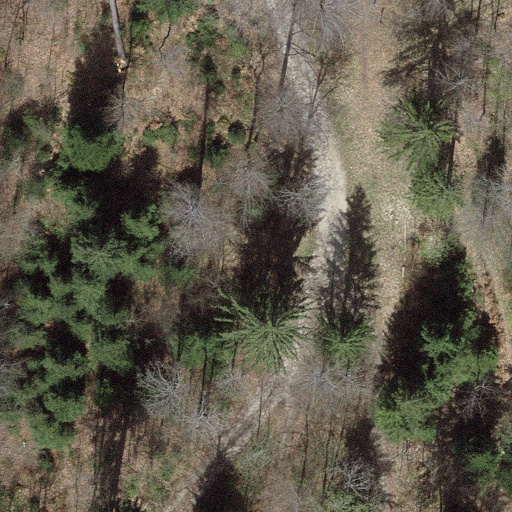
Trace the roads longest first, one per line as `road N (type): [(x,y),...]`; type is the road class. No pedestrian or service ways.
road 1 (track): [(275,0),(370,323),(380,511)]
road 2 (track): [(349,242),(232,449),(183,511)]
